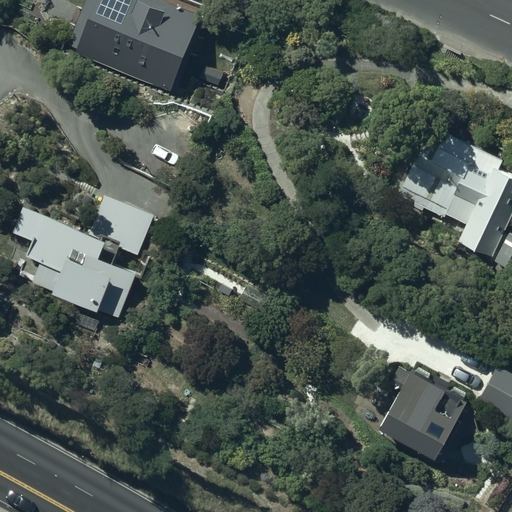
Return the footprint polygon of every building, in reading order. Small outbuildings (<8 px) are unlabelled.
[(200,16),(160,0),(87,0),(68,49),(170,91),(200,16)] [(464,237),(500,253),(511,225),(511,171),(503,168),(510,152),(450,125),(441,144),(427,138),(402,193),(470,224),(464,237)] [(105,191),(94,221),(27,195),(16,225),(34,232),(28,248),(44,253),(35,278),(63,288),(64,284),(98,297),(96,303),(120,313),(141,257),(117,248),(119,243),(139,251),(155,210),(105,191)] [(473,408),(403,367),(394,384),(406,391),(392,415),(449,449),(473,408)] [(511,374),(502,370),(485,406),(511,418),(511,374)]
